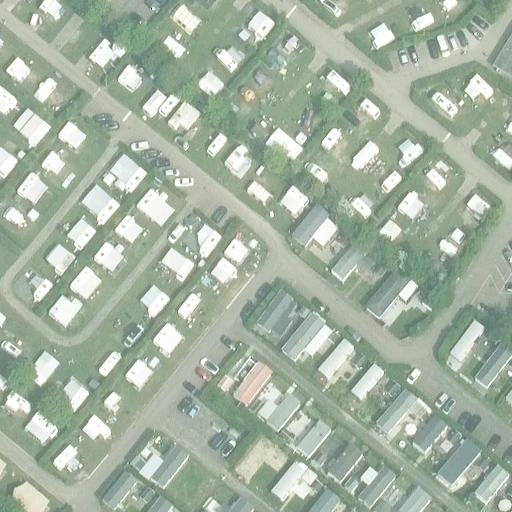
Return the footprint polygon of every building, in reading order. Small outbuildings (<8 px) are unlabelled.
[(101,26),(82,46),(90,53),(109,33),(101,26)] [(511,36),(492,69),(511,81),(511,36)] [(485,82),(491,72),(475,62),(469,71),(485,82)] [(181,65),(174,72),(185,82),(192,75),(181,65)] [(187,91),(170,111),(186,124),(203,104),(187,91)] [(73,109),(60,129),(79,140),(91,120),(73,109)] [(243,171),(259,150),(237,132),(220,154),(243,171)] [(51,134),(35,156),(56,171),(72,149),(51,134)] [(118,168),(111,177),(127,190),(134,181),(118,168)] [(114,211),(124,189),(106,181),(95,203),(114,211)] [(150,215),(165,194),(145,181),(131,202),(150,215)] [(123,207),(113,225),(125,232),(135,214),(123,207)] [(329,221),(316,210),(291,240),(304,251),(329,221)] [(92,214),(75,234),(83,240),(99,221),(92,214)] [(344,234),(336,244),(343,250),(351,240),(344,234)] [(343,285),(367,255),(356,245),(331,276),(343,285)] [(380,264),(372,274),(379,280),(387,270),(380,264)] [(411,285),(397,273),(365,312),(379,324),(411,285)] [(294,305),(280,295),(255,327),(269,338),(294,305)] [(427,298),(421,305),(432,314),(438,307),(427,298)] [(299,308),(294,314),(300,319),(305,313),(299,308)] [(325,329),(311,318),(282,353),(296,364),(325,329)] [(460,365),(484,333),(474,325),(450,357),(460,365)] [(330,332),(324,339),(333,346),(339,339),(330,332)] [(493,334),(487,341),(495,347),(500,340),(493,334)] [(353,353),(344,345),(317,375),(326,383),(353,353)] [(488,393),(511,360),(511,356),(501,348),(475,383),(488,393)] [(359,356),(350,366),(357,371),(366,361),(359,356)] [(231,382),(237,371),(226,365),(220,376),(231,382)] [(271,378),(256,367),(249,375),(242,369),(233,380),(240,386),(230,399),(244,410),(271,378)] [(383,377),(373,369),(350,396),(360,405),(383,377)] [(224,379),(216,389),(224,395),(232,385),(224,379)] [(392,383),(383,393),(390,399),(399,389),(392,383)] [(416,405),(404,395),(375,428),(387,438),(416,405)] [(300,409),(289,399),(266,426),(277,436),(300,409)] [(259,404),(251,413),(255,417),(263,407),(259,404)] [(447,432),(435,422),(412,449),(424,459),(447,432)] [(331,435),(319,426),(297,452),(308,461),(331,435)] [(284,431),(278,438),(288,446),(294,439),(284,431)] [(454,433),(445,443),(452,448),(460,438),(454,433)] [(481,458),(466,445),(437,480),(452,492),(481,458)] [(362,460),(350,450),(327,478),(339,488),(362,460)] [(163,495),(188,462),(175,452),(150,485),(163,495)] [(282,454),(273,464),(280,469),(288,460),(282,454)] [(318,456),(312,463),(319,469),(325,462),(318,456)] [(483,458),(475,468),(481,474),(490,464),(483,458)] [(142,460),(134,470),(140,476),(149,466),(142,460)] [(305,477),(294,468),(270,496),(281,505),(305,477)] [(508,480),(497,471),(475,498),(486,508),(508,480)] [(370,511),(396,482),(383,472),(357,502),(368,511),(370,511)] [(110,511),(115,511),(136,488),(124,478),(101,504),(110,511)] [(8,492),(24,500),(30,488),(14,480),(8,492)] [(350,481),(343,489),(350,495),(357,487),(350,481)] [(315,483),(309,490),(316,496),(322,489),(315,483)] [(176,489),(169,497),(179,505),(186,497),(176,489)] [(147,490),(139,500),(146,506),(154,495),(147,490)] [(424,511),(431,505),(418,494),(402,511),(424,511)] [(334,511),(340,506),(326,495),(312,511),(334,511)] [(52,511),(41,501),(30,511),(52,511)] [(171,511),(160,502),(151,511),(171,511)] [(381,502),(372,511),(388,511),(390,510),(381,502)]
